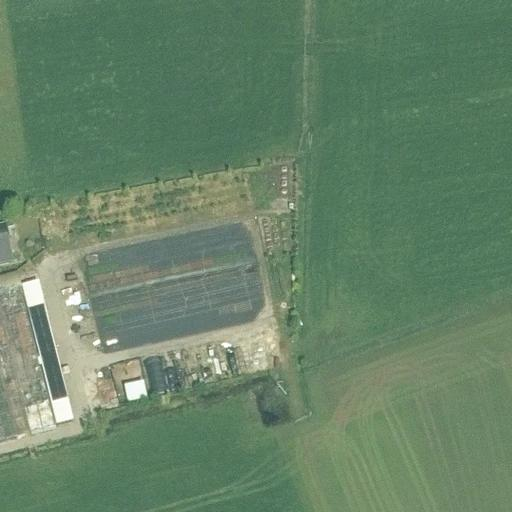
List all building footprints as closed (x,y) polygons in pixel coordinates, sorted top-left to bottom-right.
[(4,231),(0,231),(0,266),(11,264),(4,231)] [(0,445),(55,431),(20,290),(0,294),(0,445)] [(78,369),(87,403),(99,399),(91,366),(78,369)] [(82,402),(79,387),(63,391),(66,405),(82,402)] [(70,449),(93,443),(91,436),(68,442),(70,449)]
